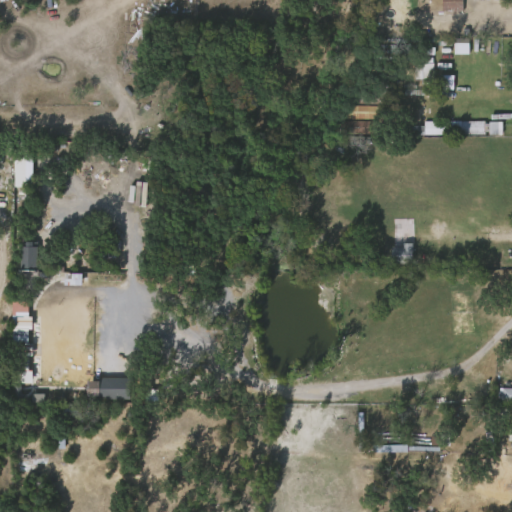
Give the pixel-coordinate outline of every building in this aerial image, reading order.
[(461,0),(461,10),(440,11),(440,0),(461,0)] [(404,73),(404,87),(423,87),(423,72),(404,73)] [(386,90),(386,104),(349,103),(349,89),(386,90)] [(381,119),(344,118),(344,105),(381,106),(381,119)] [(374,134),(340,133),(340,120),(374,121),(374,134)] [(485,121),(485,123),(490,123),(490,121),(503,121),(503,134),(490,134),(490,132),(485,132),(485,134),(403,134),(403,126),(425,126),(425,121),(485,121)] [(363,130),(332,129),(331,144),(363,144),(363,130)] [(473,130),(431,130),(431,138),(419,138),(419,143),(435,143),(435,142),(473,143),(473,130)] [(409,264),(389,265),(388,248),(399,248),(399,244),(409,243),(409,264)] [(380,254),(381,271),(403,270),(402,254),(380,254)] [(27,278),(27,255),(11,255),(12,278),(27,278)] [(88,387),(88,408),(120,407),(120,386),(88,387)] [(511,388),(511,402),(498,402),(498,391),(503,391),(503,388),(511,388)] [(511,398),(487,398),(487,411),(511,411),(511,398)]
